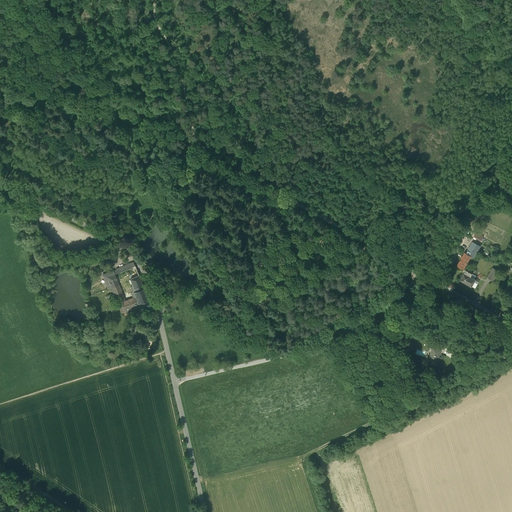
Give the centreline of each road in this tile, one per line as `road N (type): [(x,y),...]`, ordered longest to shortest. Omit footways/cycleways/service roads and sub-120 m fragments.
road 1 (unclassified): [(175,383),(136,258),(0,179)]
road 2 (unclassified): [(423,280),(298,351),(175,383)]
road 3 (track): [(191,157),(305,209),(423,280)]
road 4 (track): [(0,75),(191,157)]
road 5 (unclassified): [(203,511),(175,383)]
